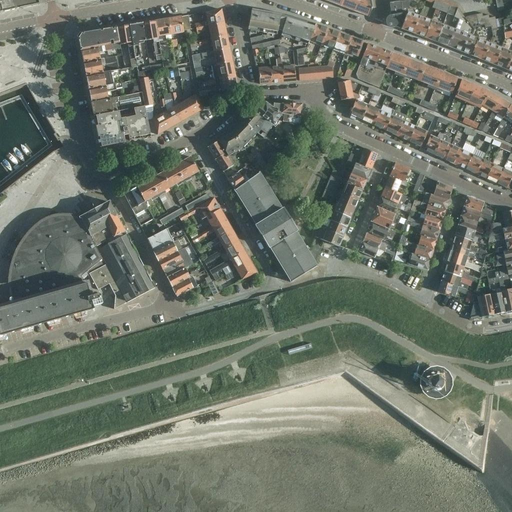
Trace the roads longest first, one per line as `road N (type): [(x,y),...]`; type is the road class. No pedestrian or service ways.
road 1 (residential): [(0,351),(171,302)]
road 2 (residential): [(271,287),(191,137)]
road 3 (residential): [(249,93),(314,90),(338,125),(389,148)]
road 4 (residential): [(100,171),(79,146),(54,18)]
road 5 (residential): [(511,87),(373,31)]
road 6 (residential): [(340,266),(389,148)]
road 7 (residential): [(425,301),(464,181)]
